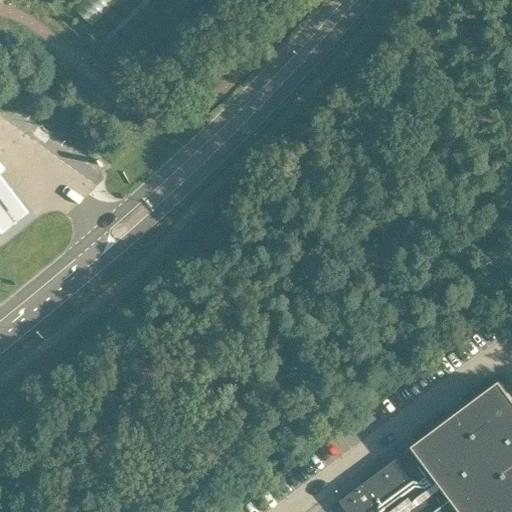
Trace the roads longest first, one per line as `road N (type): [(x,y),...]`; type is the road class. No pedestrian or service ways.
road 1 (secondary): [(98,250),(130,236),(198,174),(362,0)]
road 2 (secondary): [(330,0),(288,52),(112,222),(98,250)]
road 3 (secondary): [(2,327),(98,250)]
